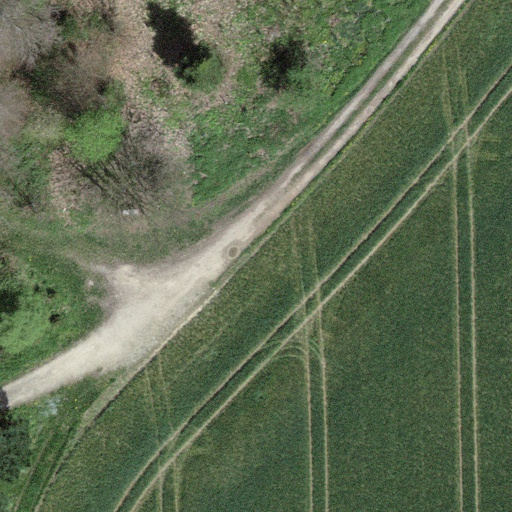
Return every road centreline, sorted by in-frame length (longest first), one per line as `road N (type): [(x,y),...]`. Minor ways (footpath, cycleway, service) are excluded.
road 1 (track): [(91,352),(279,198),(446,0)]
road 2 (track): [(91,352),(34,511)]
